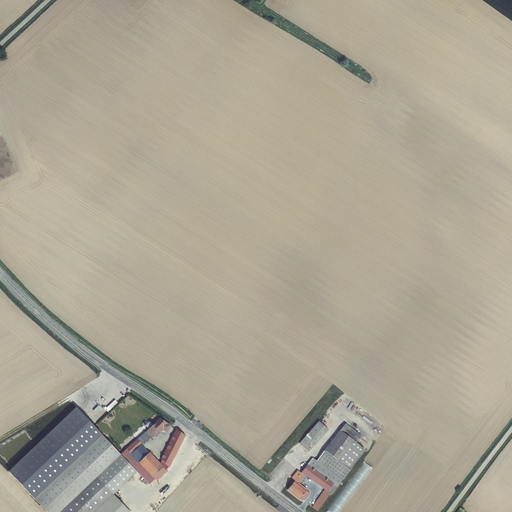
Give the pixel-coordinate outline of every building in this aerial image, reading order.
[(112,409),(118,403),(116,400),(109,406),(112,409)] [(50,511),(134,511),(116,493),(100,477),(123,454),(78,408),(13,472),(50,511)] [(354,414),(348,422),(364,435),(365,434),(370,426),(354,414)] [(173,424),(163,418),(140,438),(145,443),(154,435),(155,436),(165,428),(169,431),(173,424)] [(323,421),(310,435),(320,443),(332,429),(323,421)] [(361,439),(371,445),(374,441),(365,434),(364,435),(348,422),(343,429),(359,441),(361,439)] [(171,465),(187,435),(179,428),(164,458),(171,465)] [(344,461),(354,468),(371,445),(361,439),(359,441),(343,429),(328,449),(328,450),(344,462),(344,461)] [(310,435),(308,437),(315,443),(311,448),(313,450),(320,443),(310,435)] [(303,442),(311,448),(315,443),(308,437),(303,442)] [(141,460),(151,451),(147,447),(145,443),(140,438),(129,448),(141,460)] [(124,453),(150,481),(152,483),(157,477),(141,460),(129,448),(124,453)] [(346,478),(354,468),(344,461),(344,462),(328,450),(321,460),(346,478)] [(151,451),(141,460),(157,477),(159,479),(170,469),(169,469),(162,462),(151,451)] [(139,470),(123,454),(100,477),(116,493),(139,470)] [(336,492),(346,478),(321,460),(317,456),(305,470),(331,489),(317,507),(320,509),(334,491),(336,492)] [(162,462),(169,469),(171,465),(164,458),(162,462)] [(363,462),(329,511),(341,511),(372,468),(363,462)] [(308,498),(312,492),(301,484),(308,475),(304,472),(291,488),(305,499),(308,498)]
